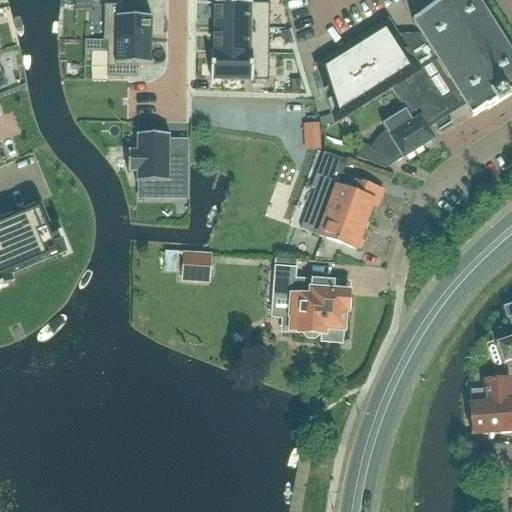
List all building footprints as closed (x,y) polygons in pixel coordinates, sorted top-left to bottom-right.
[(377,27),(349,44),(314,66),(332,122),(334,127),(390,91),(403,112),(411,124),(419,119),(427,132),(435,127),(437,131),(448,123),(446,120),(465,108),(471,117),(485,109),(486,110),(511,93),(511,91),(511,61),(473,0),(448,0),(412,24),(415,28),(420,35),(402,36),(397,37),(387,21),(377,27)] [(75,2),(74,12),(90,12),(90,2),(86,2),(75,2)] [(214,4),(213,30),(268,31),(269,5),(250,5),(250,4),(214,4)] [(102,42),(102,43),(106,43),(106,42),(151,43),(151,19),(137,19),(137,7),(103,7),(102,42)] [(213,54),(213,55),(268,56),(268,31),(213,30),(213,54)] [(288,32),(280,35),(284,47),(292,44),(288,32)] [(85,42),(85,52),(100,52),(100,42),(85,42)] [(106,52),(106,79),(136,79),(136,67),(151,67),(151,43),(106,42),(106,43),(106,52)] [(210,55),(210,82),(251,82),(267,82),(268,56),(213,55),(213,54),(210,54),(210,55)] [(291,82),(290,94),(299,95),(299,82),(291,82)] [(434,142),(427,132),(419,119),(411,124),(403,112),(391,119),(394,127),(385,131),(380,136),(375,142),(370,150),(360,147),(355,160),(365,164),(370,153),(393,162),(398,160),(401,158),(403,162),(434,142)] [(317,126),(303,127),(304,151),(318,150),(317,126)] [(127,154),(127,174),(136,174),(136,185),(137,185),(159,185),(159,197),(183,197),(184,163),(175,163),(175,157),(168,157),(168,141),(168,137),(136,137),(136,154),(127,154)] [(339,178),(344,167),(345,163),(323,154),(322,159),(315,176),(310,190),(317,192),(302,232),(318,238),(352,250),(353,247),(357,249),(362,236),(358,234),(369,205),(374,207),(380,192),(349,181),(349,182),(339,178)] [(0,280),(8,277),(58,256),(47,229),(39,209),(0,224),(0,280)] [(183,254),(182,272),(209,274),(210,258),(210,256),(183,254)] [(340,345),(341,332),(342,312),(345,313),(346,296),(343,296),(344,286),(332,285),(293,282),(294,271),(274,270),(272,298),(271,320),(282,321),(281,334),(289,334),(304,335),(307,340),(312,341),(316,336),(320,337),(319,344),(340,345)] [(511,362),(511,318),(510,319),(511,323),(511,339),(495,345),(502,366),(511,362)] [(484,383),(484,392),(468,393),(472,438),(511,434),(511,403),(509,381),(484,383)]
